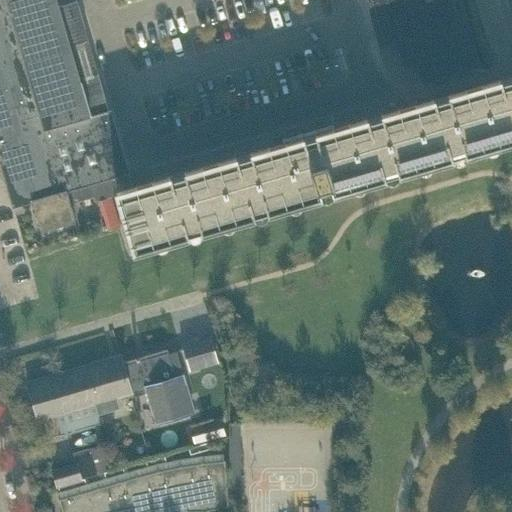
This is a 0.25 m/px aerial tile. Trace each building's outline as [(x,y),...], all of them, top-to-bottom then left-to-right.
[(0,0),(0,159),(13,206),(66,190),(78,187),(127,173),(128,172),(110,110),(92,115),(81,79),(99,74),(77,0),(59,6),(57,0),(0,0)] [(367,0),(373,20),(372,21),(442,0),(367,0)] [(461,0),(442,0),(372,21),(372,22),(374,21),(380,45),(379,45),(379,46),(398,41),(467,21),(461,0)] [(404,67),(419,62),(475,46),(467,21),(398,41),(405,65),(404,65),(404,67)] [(422,80),(423,81),(480,64),(475,46),(419,62),(424,79),(422,80)] [(118,191),(116,191),(118,198),(119,197),(123,213),(124,216),(126,222),(127,225),(126,225),(127,229),(128,229),(132,243),(133,243),(511,131),(511,76),(501,80),(500,79),(497,80),(497,81),(492,82),(488,83),(489,83),(484,85),(484,84),(480,85),(480,86),(467,89),(464,90),(464,91),(459,92),(459,91),(455,92),(456,93),(451,94),(447,95),(435,99),(434,98),(431,100),(426,102),(426,101),(421,102),(422,103),(417,104),(417,103),(413,105),(401,109),(400,108),(397,109),(397,110),(392,111),(388,112),(389,113),(384,114),(384,113),(380,114),(380,115),(368,119),(367,118),(364,119),(364,120),(359,121),(359,120),(355,121),(356,122),(351,124),(351,123),(347,124),(335,128),(334,128),(333,125),(334,125),(333,124),(330,125),(317,129),(313,130),(303,133),(302,133),(299,134),(286,138),(282,139),(283,140),(284,142),(283,143),(271,147),(270,146),(267,147),(267,148),(262,149),(258,150),(258,151),(253,152),(253,151),(249,152),(249,153),(237,157),(237,156),(233,157),(233,158),(228,159),(225,160),(220,162),(220,161),(216,162),(204,166),(203,166),(200,167),(200,168),(195,169),(195,168),(191,169),(192,170),(187,171),(183,172),(171,176),(170,175),(167,177),(162,179),(162,178),(158,179),(159,180),(154,181),(154,180),(150,181),(150,182),(138,185),(137,185),(132,186),(131,187),(118,191)] [(131,187),(127,174),(127,173),(78,187),(81,199),(93,195),(93,196),(118,189),(118,191),(131,187)] [(66,190),(39,198),(43,211),(35,213),(40,231),(75,221),(66,190)] [(211,336),(182,344),(189,370),(218,361),(211,336)] [(49,376),(28,382),(31,394),(38,419),(41,418),(41,417),(71,409),(75,408),(74,408),(95,402),(95,403),(96,402),(99,413),(119,407),(115,396),(130,392),(134,391),(134,393),(147,389),(148,389),(156,419),(157,422),(193,412),(183,375),(176,377),(175,374),(182,372),(176,350),(169,352),(168,349),(140,357),(139,356),(136,357),(136,359),(122,362),(120,355),(49,376)] [(241,475),(240,475),(240,422),(229,422),(229,494),(241,494),(241,475)] [(223,425),(211,428),(214,437),(225,434),(223,425)] [(198,445),(200,451),(210,448),(208,442),(198,445)] [(191,454),(200,451),(198,445),(189,447),(191,454)] [(87,449),(76,452),(84,478),(95,474),(87,449)] [(155,457),(157,464),(166,461),(164,454),(155,457)] [(147,467),(157,464),(155,457),(145,460),(147,467)] [(227,506),(228,506),(225,458),(224,458),(224,459),(217,460),(203,462),(202,461),(208,510),(209,510),(208,504),(227,504),(227,506)] [(202,461),(201,461),(201,462),(187,465),(181,466),(180,465),(188,511),(188,509),(206,504),(207,510),(208,510),(202,461)] [(80,478),(78,469),(76,464),(53,470),(58,485),(80,478)] [(187,511),(188,511),(180,465),(179,465),(179,466),(169,468),(159,471),(159,470),(158,470),(167,511),(172,511),(187,507),(187,511)] [(114,469),(116,476),(125,473),(123,466),(114,469)] [(106,479),(116,476),(114,469),(104,472),(106,479)] [(167,511),(158,470),(157,470),(158,471),(147,474),(137,477),(137,476),(146,511),(165,511),(167,511)] [(146,511),(137,476),(136,476),(136,477),(118,482),(118,481),(117,482),(126,511),(146,511)] [(60,493),(87,485),(85,478),(58,486),(60,493)] [(126,511),(117,482),(117,483),(99,488),(99,487),(98,487),(105,511),(126,511)] [(105,511),(98,487),(98,488),(80,493),(79,493),(84,511),(105,511)] [(84,511),(79,493),(78,493),(79,494),(60,499),(60,498),(59,498),(62,511),(61,511),(60,511),(84,511)]
